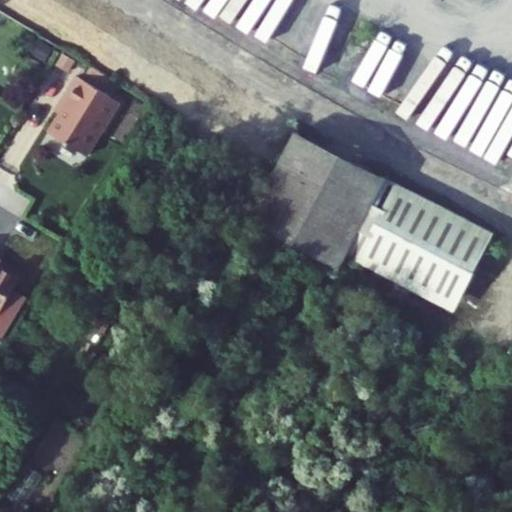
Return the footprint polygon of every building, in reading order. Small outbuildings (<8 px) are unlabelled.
[(106,95),(63,69),(48,93),(53,96),(35,125),(74,148),(106,95)] [(506,124),(511,112),(511,82),(493,118),(506,124)] [(345,247),(382,181),(292,131),(241,218),(331,271),(345,247)] [(486,239),(382,181),(345,247),(449,305),(486,239)] [(0,291),(9,276),(0,270),(0,291)]
